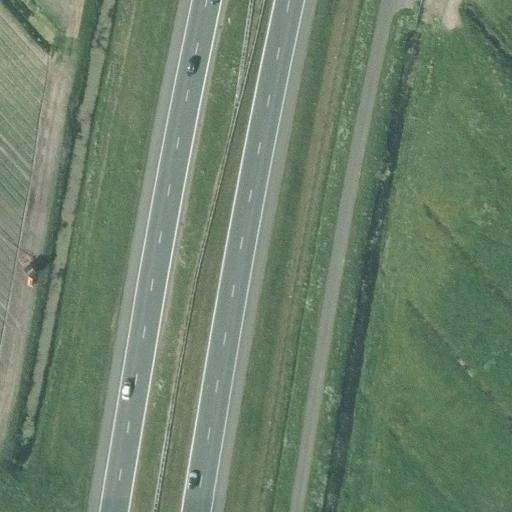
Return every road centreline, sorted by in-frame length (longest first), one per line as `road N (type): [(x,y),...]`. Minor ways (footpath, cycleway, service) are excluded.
road 1 (motorway): [(201,0),(107,511)]
road 2 (unclassified): [(295,511),(388,0)]
road 3 (motorway): [(210,511),(299,0)]
